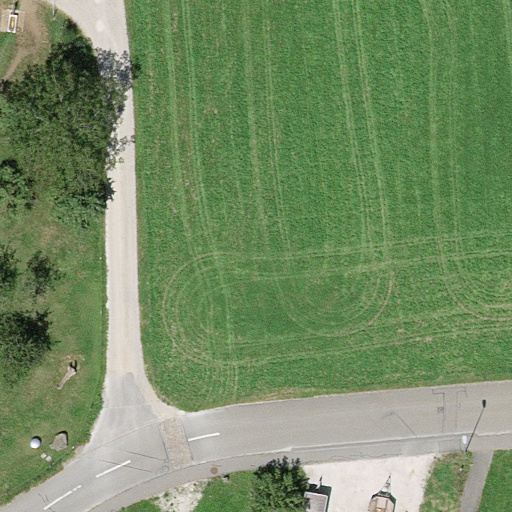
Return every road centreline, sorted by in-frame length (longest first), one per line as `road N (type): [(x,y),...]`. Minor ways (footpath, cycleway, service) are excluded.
road 1 (unclassified): [(32,511),(136,454),(234,429),(511,405)]
road 2 (track): [(136,454),(123,387),(118,105),(101,0)]
